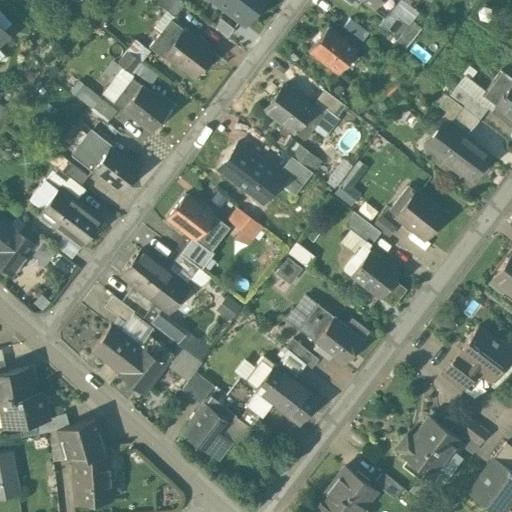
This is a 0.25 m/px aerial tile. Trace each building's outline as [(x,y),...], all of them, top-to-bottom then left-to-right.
[(181,0),(154,0),(175,15),(184,3),(181,0)] [(252,0),(218,0),(240,16),(252,0)] [(348,0),(356,6),(360,0),(362,0),(384,17),(396,0),(348,0)] [(410,23),(398,14),(388,27),(380,20),(377,24),(397,39),(410,23)] [(368,30),(350,16),(343,25),(361,39),(368,30)] [(213,51),(171,18),(149,46),(164,57),(166,54),(194,75),(213,51)] [(328,25),(309,50),(338,72),(357,48),(328,25)] [(128,49),(118,62),(132,73),(142,60),(128,49)] [(511,76),(501,69),(482,95),(495,105),(511,117),(511,76)] [(154,93),(132,77),(113,101),(152,130),(174,102),(157,89),(154,93)] [(312,106),(284,83),(265,108),(294,130),(312,106)] [(488,106),(457,83),(448,95),(479,118),(488,106)] [(100,97),(87,86),(79,96),(92,107),(100,97)] [(345,104),(324,88),(316,100),(336,116),(345,104)] [(479,118),(448,95),(442,104),(450,109),(443,118),(466,135),(479,118)] [(511,117),(495,105),(491,111),(511,126),(511,117)] [(312,106),(294,130),(304,138),(323,114),(312,106)] [(466,135),(443,118),(424,143),(440,155),(435,161),(456,177),(460,171),(470,179),(490,153),(466,135)] [(113,144),(93,128),(73,154),(92,169),(111,144),(112,145),(113,144)] [(281,175),(238,143),(220,168),(262,200),(281,175)] [(111,144),(92,169),(121,191),(140,166),(112,145),(111,144)] [(313,171),(292,155),(281,168),(302,184),(313,171)] [(334,191),(351,203),(360,190),(352,185),(366,165),(357,158),(334,191)] [(88,175),(69,160),(62,170),(81,184),(88,175)] [(62,170),(56,165),(45,178),(58,188),(59,186),(77,200),(86,188),(81,184),(62,170)] [(58,188),(45,178),(30,198),(43,208),(58,188)] [(77,200),(59,186),(58,188),(43,208),(37,215),(52,226),(54,223),(82,244),(101,218),(77,200)] [(408,186),(389,210),(396,215),(415,191),(408,186)] [(415,191),(396,215),(425,237),(443,213),(415,191)] [(185,192),(166,217),(192,236),(210,251),(211,250),(229,226),(185,192)] [(265,211),(251,199),(244,209),(258,220),(265,211)] [(354,210),(344,223),(371,244),(381,231),(354,210)] [(388,235),(396,226),(380,211),(372,220),(388,235)] [(10,224),(0,216),(0,262),(13,272),(35,243),(35,242),(40,236),(24,224),(19,230),(10,224)] [(210,251),(192,236),(179,252),(198,267),(201,269),(213,251),(211,250),(210,251)] [(293,241),(287,252),(306,262),(311,250),(293,241)] [(363,244),(344,269),(351,274),(370,250),(363,244)] [(188,285),(141,248),(121,274),(168,311),(188,285)] [(511,248),(489,280),(503,290),(505,287),(511,292),(511,248)] [(370,250),(351,274),(380,296),(393,279),(399,272),(370,250)] [(179,252),(171,262),(191,277),(198,267),(179,252)] [(274,270),(289,281),(301,266),(286,255),(274,270)] [(393,279),(380,296),(392,304),(405,288),(393,279)] [(134,310),(113,294),(104,305),(126,322),(134,310)] [(346,324),(318,302),(298,328),(319,343),(315,348),(327,358),(331,353),(344,362),(369,330),(352,316),(346,324)] [(139,345),(111,324),(92,348),(120,370),(118,373),(143,393),(166,363),(165,363),(174,352),(149,333),(139,345)] [(510,351),(477,326),(457,352),(477,368),(486,375),(496,362),(500,365),(510,351)] [(319,358),(293,338),(286,347),(311,367),(319,358)] [(477,368),(457,352),(442,371),(463,387),(477,368)] [(245,375),(251,361),(239,356),(233,369),(245,375)] [(196,369),(180,357),(171,368),(188,380),(195,370),(196,369)] [(318,397),(289,374),(289,375),(275,364),(256,388),(256,389),(270,399),(270,400),(271,401),(299,422),(318,397)] [(6,370),(0,371),(0,399),(34,392),(29,366),(6,370)] [(188,380),(181,389),(200,403),(214,385),(195,370),(188,380)] [(256,388),(242,377),(228,395),(246,409),(258,418),(271,401),(270,400),(270,399),(256,389),(256,388)] [(34,392),(0,399),(0,402),(5,426),(36,420),(48,417),(48,416),(42,390),(34,392)] [(235,414),(211,395),(183,432),(217,457),(230,440),(221,433),(235,414)] [(258,418),(246,409),(238,419),(244,423),(245,422),(251,427),(258,418)] [(48,417),(36,420),(38,432),(58,428),(69,425),(65,411),(48,416),(48,417)] [(480,426),(463,412),(454,424),(471,437),(480,426)] [(429,415),(412,437),(406,433),(396,446),(402,451),(401,452),(430,474),(459,437),(429,415)] [(69,425),(58,428),(67,458),(71,458),(71,457),(106,454),(95,417),(69,425)] [(511,445),(506,441),(468,492),(494,511),(502,511),(511,498),(511,445)] [(10,450),(0,451),(0,495),(18,492),(10,450)] [(106,454),(71,457),(71,458),(75,502),(112,499),(108,454),(106,454)] [(357,511),(376,488),(345,465),(322,495),(344,511),(357,511)] [(403,487),(383,471),(374,482),(395,498),(403,487)] [(344,511),(322,495),(309,511),(344,511)]
